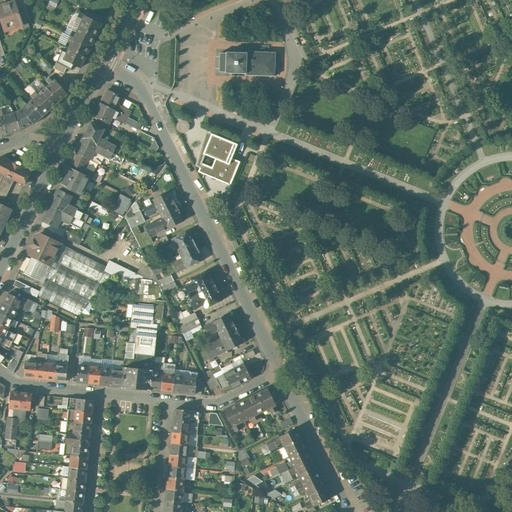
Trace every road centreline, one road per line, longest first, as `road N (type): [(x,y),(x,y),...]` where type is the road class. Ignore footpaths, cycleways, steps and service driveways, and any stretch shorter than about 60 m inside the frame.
road 1 (residential): [(102,67),(141,90),(280,375)]
road 2 (residential): [(280,375),(348,511)]
road 3 (tertiary): [(0,269),(58,148)]
road 4 (residential): [(280,375),(217,406),(166,400)]
road 5 (residential): [(98,392),(86,511)]
